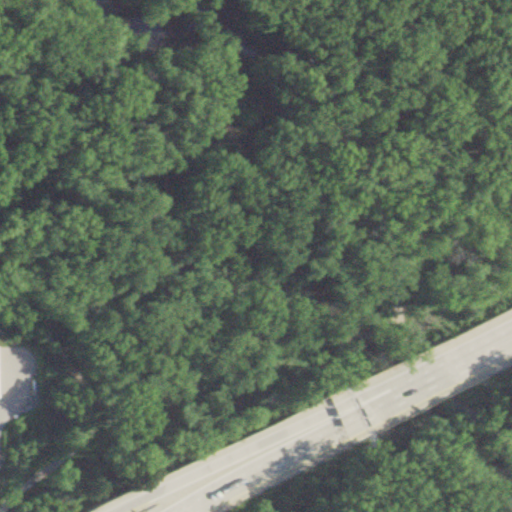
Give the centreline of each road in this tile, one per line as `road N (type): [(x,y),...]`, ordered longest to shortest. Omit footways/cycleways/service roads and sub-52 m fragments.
road 1 (motorway): [(383,383),(104,511)]
road 2 (motorway): [(397,400),(181,511)]
